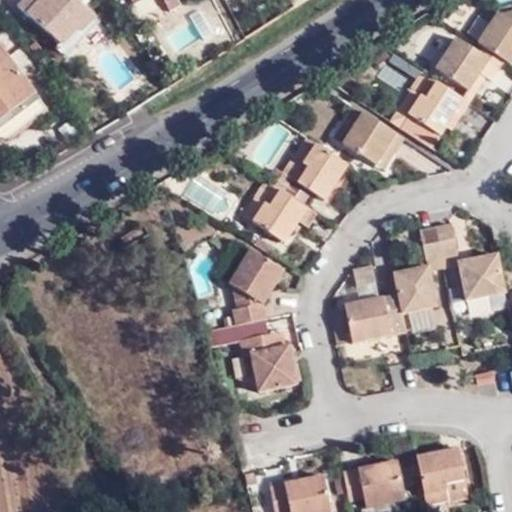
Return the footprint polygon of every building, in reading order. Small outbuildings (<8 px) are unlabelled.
[(27,19),(58,46),(74,29),(80,34),(92,20),(76,6),(81,0),(25,0),(16,11),(26,19),(27,19)] [(511,11),(499,14),(511,23),(511,11)] [(511,23),(499,14),(479,43),(486,48),(507,62),(511,65),(511,64),(511,23)] [(52,51),(63,60),(96,23),(92,20),(80,34),(74,29),(58,46),(57,45),(52,51)] [(507,62),(486,48),(481,54),(458,39),(437,69),(470,91),(482,73),(483,74),(490,79),(493,81),(507,62)] [(0,138),(3,140),(43,110),(0,53),(0,138)] [(144,67),(151,77),(157,74),(150,64),(144,67)] [(412,117),(404,129),(435,150),(449,128),(466,101),(425,74),(413,91),(424,98),(412,117)] [(483,74),(466,101),(472,105),(490,79),(483,74)] [(413,91),(401,109),(412,117),(424,98),(413,91)] [(472,105),(466,101),(449,128),(455,132),(472,105)] [(406,139),(357,106),(347,121),(357,128),(346,145),(377,165),(383,159),(389,164),(406,139)] [(401,109),(393,122),(395,123),(404,129),(412,117),(401,109)] [(357,128),(347,121),(336,138),(346,145),(357,128)] [(350,164),(303,133),(291,152),(296,157),(285,173),(326,200),(350,164)] [(385,170),(389,164),(383,159),(377,165),(385,170)] [(309,207),(268,179),(257,195),(267,202),(254,221),(285,242),(309,207)] [(267,202),(257,195),(244,214),(254,221),(267,202)] [(150,234),(147,223),(125,235),(131,245),(150,234)] [(452,225),(437,228),(443,258),(458,255),(452,225)] [(443,258),(437,228),(422,231),(428,261),(443,258)] [(230,282),(262,302),(284,271),(252,249),(230,282)] [(460,267),(459,263),(458,255),(443,258),(445,269),(460,267)] [(507,294),(500,256),(459,263),(460,267),(466,302),(507,294)] [(430,272),(445,269),(443,258),(428,261),(429,268),(430,272)] [(355,275),(373,271),(372,266),(354,269),(355,275)] [(429,268),(395,275),(399,294),(403,314),(436,308),(430,272),(429,268)] [(376,283),(373,271),(355,275),(357,287),(376,283)] [(230,282),(237,308),(262,302),(230,282)] [(403,314),(399,294),(344,305),(352,343),(407,333),(403,314)] [(233,309),(236,326),(266,319),(262,302),(237,308),(233,309)] [(250,352),(253,374),(256,392),(295,384),(288,344),(285,344),(282,331),(239,339),(242,354),(250,352)] [(246,375),(253,374),(250,352),(242,354),(246,375)] [(492,369),(475,373),(477,382),(494,379),(492,369)] [(460,451),(418,459),(425,495),(447,492),(449,504),(470,500),(460,451)] [(398,463),(344,473),(351,505),(366,502),(368,510),(406,502),(398,463)] [(331,511),(325,478),(272,488),(276,511),(331,511)] [(425,495),(427,508),(449,504),(447,492),(425,495)]
